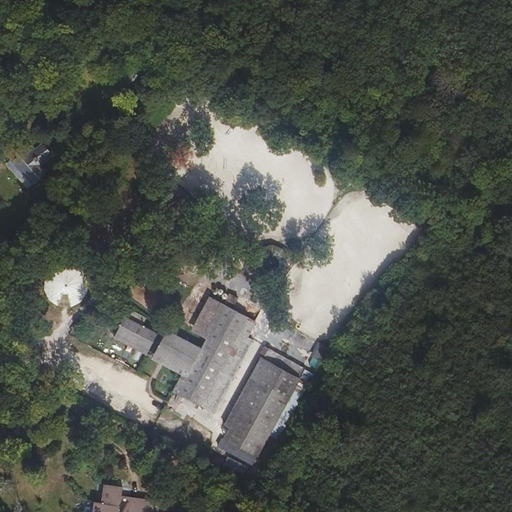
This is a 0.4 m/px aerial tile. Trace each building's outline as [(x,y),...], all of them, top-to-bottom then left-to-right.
[(12,72),(5,57),(0,59),(0,67),(4,76),(12,72)] [(139,61),(121,74),(128,85),(147,71),(139,61)] [(128,85),(121,74),(118,77),(126,87),(128,85)] [(27,150),(15,162),(38,185),(50,173),(43,166),(54,155),(45,145),(34,156),(27,150)] [(38,185),(15,162),(10,167),(33,190),(38,185)] [(271,259),(279,259),(279,248),(271,248),(271,259)] [(67,294),(78,285),(79,270),(69,259),(55,258),(44,268),(43,282),(53,293),(67,294)] [(225,305),(221,303),(202,337),(206,339),(225,305)] [(239,334),(247,317),(225,305),(206,339),(201,348),(168,331),(157,351),(185,367),(182,374),(172,392),(209,410),(247,338),(239,334)] [(125,317),(118,331),(150,348),(157,333),(141,325),(144,317),(132,311),(128,319),(125,317)] [(150,348),(118,331),(114,338),(146,355),(150,348)] [(252,341),(247,338),(209,410),(215,413),(252,341)] [(185,367),(157,351),(153,358),(182,374),(185,367)] [(223,424),(229,427),(266,361),(261,358),(223,424)] [(266,361),(229,427),(223,438),(257,457),(300,379),(266,361)] [(152,511),(154,500),(122,495),(123,487),(103,484),(101,503),(93,502),(91,511),(152,511)]
